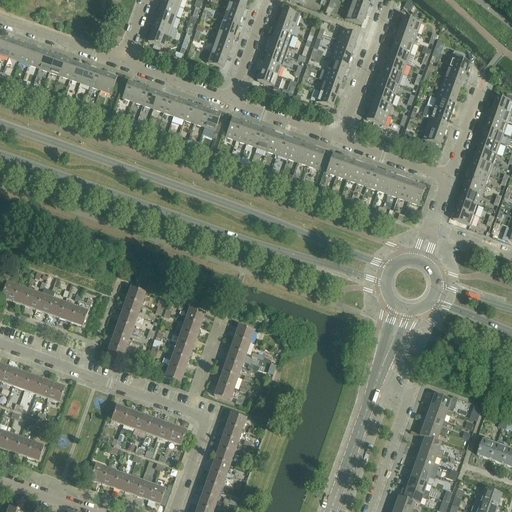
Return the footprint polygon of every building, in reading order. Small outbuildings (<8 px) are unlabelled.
[(182,0),(163,0),(162,3),(179,9),(182,0)] [(229,0),(228,3),(245,9),(248,0),(252,1),(252,0),(229,0)] [(369,6),(352,0),(349,10),(365,16),(369,6)] [(162,3),(159,13),(176,19),(179,9),(162,3)] [(245,9),(228,3),(224,14),(241,19),(245,9)] [(365,16),(349,10),(345,21),(362,27),(365,16)] [(283,11),(279,21),(296,27),(300,17),(283,11)] [(159,13),(155,23),(172,29),(176,19),(159,13)] [(241,19),(224,14),(221,24),(238,30),(241,19)] [(403,19),(399,29),(417,36),(421,25),(403,19)] [(296,27),(279,21),(275,31),(292,37),(296,27)] [(172,29),(155,23),(152,33),(168,39),(172,29)] [(238,30),(221,24),(217,34),(234,40),(238,30)] [(399,29),(395,39),(413,46),(417,36),(399,29)] [(292,37),(275,31),(272,42),(289,48),(292,37)] [(358,37),(343,32),(341,31),(337,42),(354,48),(358,37)] [(168,39),(152,33),(148,44),(165,50),(168,39)] [(234,40),(217,34),(214,44),(231,50),(234,40)] [(395,39),(392,50),(410,56),(413,46),(395,39)] [(14,43),(4,40),(0,50),(0,56),(8,60),(14,43)] [(289,48),(272,42),(268,52),(285,58),(289,48)] [(354,48),(337,42),(334,52),(351,58),(354,48)] [(24,47),(14,43),(8,60),(18,63),(24,47)] [(438,43),(432,57),(438,59),(443,45),(438,43)] [(231,50),(214,44),(210,54),(227,60),(231,50)] [(34,50),(24,47),(18,63),(29,67),(34,50)] [(45,54),(34,50),(29,67),(39,71),(45,54)] [(392,50),(388,60),(406,66),(410,56),(392,50)] [(285,58),(268,52),(264,62),(281,68),(285,58)] [(351,58),(334,52),(330,62),(347,68),(351,58)] [(465,76),(469,65),(463,63),(465,57),(454,53),(452,59),(451,59),(447,69),(465,76)] [(55,58),(45,54),(39,71),(49,74),(55,58)] [(227,60),(210,54),(206,65),(223,71),(227,60)] [(65,61),(55,58),(49,74),(60,78),(65,61)] [(388,60),(385,70),(402,77),(406,66),(388,60)] [(76,65),(65,61),(60,78),(70,81),(76,65)] [(281,68),(264,62),(261,72),(278,78),(281,68)] [(347,68),(330,62),(327,73),(343,79),(347,68)] [(86,69),(76,65),(70,81),(80,85),(86,69)] [(96,72),(86,69),(80,85),(90,89),(96,72)] [(465,76),(447,69),(444,80),(462,86),(465,76)] [(385,70),(381,80),(399,87),(402,77),(385,70)] [(106,76),(96,72),(90,89),(100,92),(106,76)] [(283,80),(278,78),(261,72),(257,83),(274,89),(273,92),(278,94),(283,80)] [(343,79),(327,73),(323,83),(340,89),(343,79)] [(117,80),(106,76),(100,92),(111,96),(117,80)] [(381,80),(377,91),(395,97),(399,87),(381,80)] [(462,86),(444,80),(440,90),(458,96),(462,86)] [(340,89),(323,83),(319,93),(336,99),(340,89)] [(122,100),(133,104),(139,87),(128,84),(122,100)] [(149,91),(139,87),(133,104),(143,107),(149,91)] [(458,96),(440,90),(437,100),(454,106),(458,96)] [(159,95),(149,91),(143,107),(153,111),(159,95)] [(377,91),(374,101),(392,107),(395,97),(377,91)] [(336,99),(319,93),(316,104),(332,110),(336,99)] [(169,98),(159,95),(153,111),(163,115),(169,98)] [(179,102),(169,98),(163,115),(174,118),(179,102)] [(511,103),(497,99),(494,109),(511,115),(511,113),(511,103)] [(454,106),(437,100),(433,110),(451,117),(454,106)] [(374,101),(370,111),(388,117),(392,107),(374,101)] [(190,105),(179,102),(174,118),(184,122),(190,105)] [(200,109),(190,105),(184,122),(194,126),(200,109)] [(426,108),(423,118),(429,120),(447,127),(451,117),(433,110),(426,108)] [(210,113),(200,109),(194,126),(204,129),(210,113)] [(494,109),(490,119),(508,126),(511,115),(494,109)] [(366,122),(384,128),(388,117),(370,111),(366,122)] [(220,116),(210,113),(204,129),(215,133),(220,116)] [(490,119),(486,130),(504,136),(508,126),(490,119)] [(447,127),(429,120),(426,131),(444,137),(447,127)] [(225,139),(236,143),(243,124),(232,121),(225,139)] [(253,128),(243,124),(236,143),(246,146),(253,128)] [(263,132),(253,128),(246,146),(256,150),(263,132)] [(486,130),(483,140),(501,146),(504,136),(486,130)] [(444,137),(426,131),(422,141),(425,142),(435,146),(440,148),(444,137)] [(273,135),(263,132),(256,150),(267,153),(273,135)] [(283,139),(273,135),(267,153),(277,157),(283,139)] [(294,142),(283,139),(277,157),(287,161),(294,142)] [(483,140),(479,150),(497,156),(501,146),(483,140)] [(304,146),(294,142),(287,161),(297,164),(304,146)] [(314,150),(304,146),(297,164),(308,168),(314,150)] [(325,153),(314,150),(308,168),(318,172),(325,153)] [(479,150),(475,160),(493,167),(497,156),(479,150)] [(332,156),(332,157),(326,174),(336,178),(343,160),(332,156)] [(353,164),(343,160),(336,178),(347,182),(353,164)] [(475,160),(472,170),(490,177),(493,167),(475,160)] [(363,167),(353,164),(347,182),(357,185),(363,167)] [(374,171),(363,167),(357,185),(367,189),(374,171)] [(472,170),(468,181),(486,187),(490,177),(472,170)] [(384,175),(374,171),(367,189),(377,193),(384,175)] [(394,178),(384,175),(377,193),(387,196),(394,178)] [(404,182),(394,178),(387,196),(398,200),(404,182)] [(468,181),(465,191),(482,197),(486,187),(468,181)] [(414,185),(404,182),(398,200),(408,204),(414,185)] [(425,189),(414,185),(408,204),(418,207),(425,189)] [(465,191),(461,201),(479,207),(482,197),(465,191)] [(461,201),(457,211),(475,218),(479,207),(461,201)] [(471,228),(475,218),(457,211),(454,222),(471,228)] [(13,304),(18,288),(6,284),(1,300),(13,304)] [(30,293),(18,288),(13,304),(24,308),(30,293)] [(130,289),(126,301),(142,306),(146,295),(130,289)] [(36,312),(41,297),(30,293),(24,308),(36,312)] [(53,301),(41,297),(36,312),(48,316),(53,301)] [(65,305),(53,301),(48,316),(59,320),(65,305)] [(138,318),(142,306),(126,301),(122,312),(138,318)] [(76,309),(65,305),(59,320),(71,325),(76,309)] [(88,313),(76,309),(71,325),(82,329),(88,313)] [(205,316),(189,310),(185,322),(201,327),(205,316)] [(122,312),(118,324),(134,329),(138,318),(122,312)] [(201,327),(185,322),(181,333),(197,339),(201,327)] [(118,324),(114,335),(130,341),(134,329),(118,324)] [(239,328),(235,339),(250,345),(254,333),(239,328)] [(197,339),(181,333),(177,345),(193,350),(197,339)] [(125,353),(130,341),(114,335),(110,347),(125,353)] [(235,339),(230,351),(246,356),(250,345),(235,339)] [(193,350),(177,345),(173,357),(188,362),(193,350)] [(110,347),(106,359),(121,365),(125,353),(110,347)] [(230,351),(226,363),(242,368),(246,356),(230,351)] [(188,362),(173,357),(169,368),(184,374),(188,362)] [(226,363),(222,374),(238,380),(242,368),(226,363)] [(184,374),(169,368),(164,380),(180,386),(184,374)] [(18,373),(7,369),(1,384),(13,388),(18,373)] [(30,377),(18,373),(13,388),(25,392),(30,377)] [(222,374),(218,386),(234,391),(238,380),(222,374)] [(41,381),(30,377),(25,392),(36,396),(41,381)] [(48,401),(53,385),(41,381),(36,396),(48,401)] [(65,389),(53,385),(48,401),(59,405),(65,389)] [(229,403),(234,391),(218,386),(214,398),(229,403)] [(451,402),(450,402),(432,396),(428,406),(453,415),(456,404),(451,402)] [(111,423),(116,408),(110,406),(105,421),(111,423)] [(428,406),(425,416),(444,423),(446,417),(451,419),(453,415),(428,406)] [(111,423),(123,427),(128,412),(116,407),(116,408),(111,423)] [(140,416),(128,412),(123,427),(134,431),(140,416)] [(231,415),(226,427),(242,432),(246,421),(231,415)] [(151,420),(140,416),(134,431),(146,435),(151,420)] [(425,416),(421,427),(445,435),(447,431),(441,429),(444,423),(425,416)] [(163,424),(151,420),(146,435),(157,440),(163,424)] [(169,444),(175,428),(163,424),(157,440),(169,444)] [(226,427),(222,438),(238,444),(242,432),(226,427)] [(417,437),(422,439),(436,443),(439,437),(444,439),(445,435),(421,427),(417,437)] [(186,432),(175,428),(169,444),(181,448),(186,432)] [(9,436),(0,432),(0,450),(4,451),(9,436)] [(15,455),(20,440),(9,436),(4,451),(15,455)] [(222,438),(218,450),(234,455),(238,444),(222,438)] [(436,443),(422,439),(419,449),(443,457),(444,453),(439,451),(441,445),(436,443)] [(27,460),(33,444),(20,440),(15,455),(27,460)] [(478,458),(491,462),(497,445),(484,441),(478,458)] [(44,448),(33,444),(27,460),(39,464),(44,448)] [(509,450),(497,445),(491,462),(503,467),(509,450)] [(443,457),(419,449),(415,459),(434,465),(436,459),(441,461),(443,457)] [(146,454),(144,458),(150,460),(153,451),(148,450),(147,454),(146,454)] [(230,467),(234,455),(218,450),(214,462),(230,467)] [(511,450),(509,450),(503,467),(511,469),(511,450)] [(439,467),(434,465),(415,459),(411,469),(436,478),(439,467)] [(214,462),(210,473),(226,479),(230,467),(214,462)] [(90,482),(102,486),(107,471),(95,466),(90,482)] [(411,469),(408,479),(427,486),(429,480),(434,481),(436,478),(411,469)] [(119,475),(107,471),(102,486),(113,490),(119,475)] [(210,473),(206,485),(222,490),(226,479),(210,473)] [(130,479),(119,475),(113,490),(125,494),(130,479)] [(142,483),(130,479),(125,494),(137,498),(142,483)] [(408,479),(404,489),(428,498),(430,494),(424,492),(427,486),(408,479)] [(154,487),(142,483),(137,498),(148,503),(154,487)] [(206,485),(202,496),(217,502),(222,490),(206,485)] [(165,491),(154,487),(148,503),(160,507),(165,491)] [(404,489),(401,499),(401,500),(415,505),(419,507),(422,500),(427,502),(428,498),(404,489)] [(485,491),(480,504),(497,510),(502,497),(485,491)] [(202,496),(198,508),(209,511),(213,511),(217,502),(202,496)] [(396,498),(392,508),(403,511),(415,511),(413,511),(415,505),(401,500),(401,499),(396,498)]
